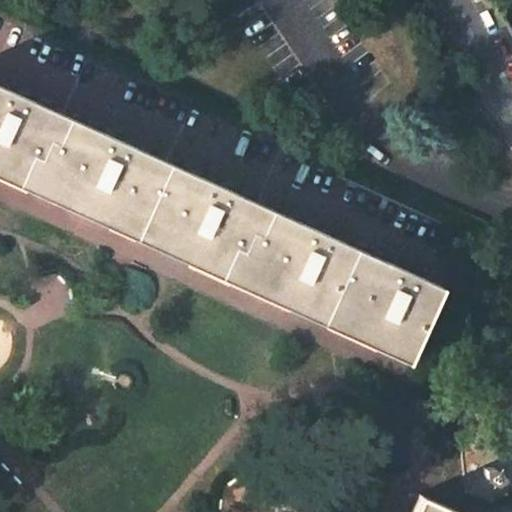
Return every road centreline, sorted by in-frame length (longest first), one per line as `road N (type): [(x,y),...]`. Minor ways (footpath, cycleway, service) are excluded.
road 1 (unknown): [(0,46),(472,258),(511,335)]
road 2 (secondary): [(452,0),(511,109)]
